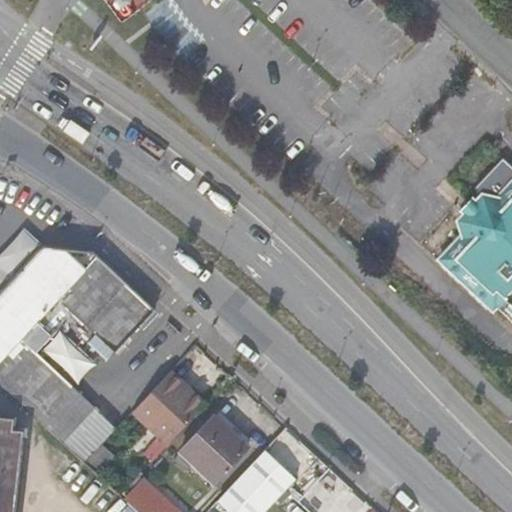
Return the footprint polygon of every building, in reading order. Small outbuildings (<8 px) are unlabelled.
[(511,193),(502,204),(481,211),(468,227),(462,253),(437,279),(492,329),(494,331),(501,323),(511,333),(511,193)] [(43,249),(0,294),(0,385),(43,424),(85,465),(103,446),(108,440),(86,418),(94,410),(36,355),(66,322),(107,361),(154,308),(98,255),(43,249)] [(204,406),(170,373),(137,411),(161,435),(144,454),(151,462),(204,406)] [(204,477),(238,441),(214,417),(173,461),(184,471),(191,464),(204,477)] [(267,448),(279,460),(297,440),(285,429),(267,448)] [(0,511),(5,511),(12,449),(4,448),(4,436),(0,435),(0,511)] [(97,476),(114,457),(103,446),(85,465),(97,476)] [(172,511),(136,478),(119,497),(135,511),(172,511)]
